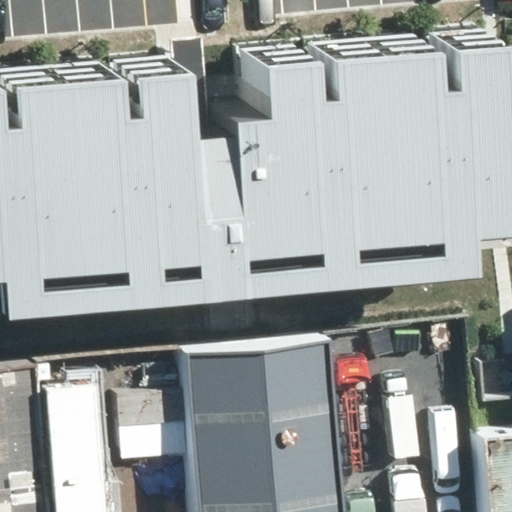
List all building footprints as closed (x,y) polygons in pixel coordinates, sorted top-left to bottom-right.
[(403,0),(356,0),(0,31),(0,279),(425,242),(403,0)] [(330,511),(315,328),(169,340),(184,511),(330,511)] [(405,345),(322,350),(328,442),(411,437),(405,345)] [(35,511),(24,354),(0,356),(0,511),(35,511)] [(511,511),(511,424),(465,429),(473,511),(511,511)]
